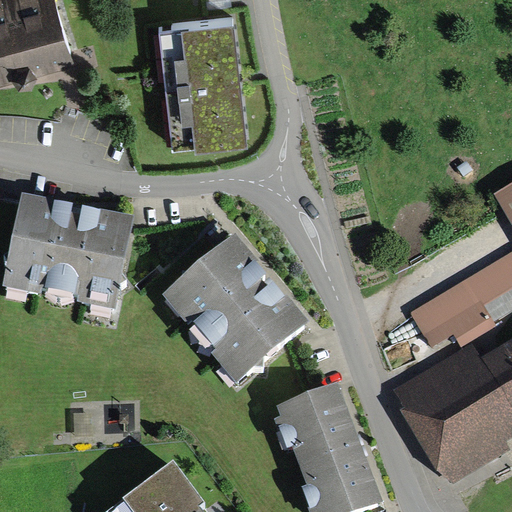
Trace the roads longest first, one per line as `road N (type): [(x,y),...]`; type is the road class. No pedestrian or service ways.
road 1 (residential): [(418,511),(310,225),(278,180)]
road 2 (residential): [(278,180),(131,184),(0,154)]
road 3 (residential): [(278,180),(283,83),(266,0)]
